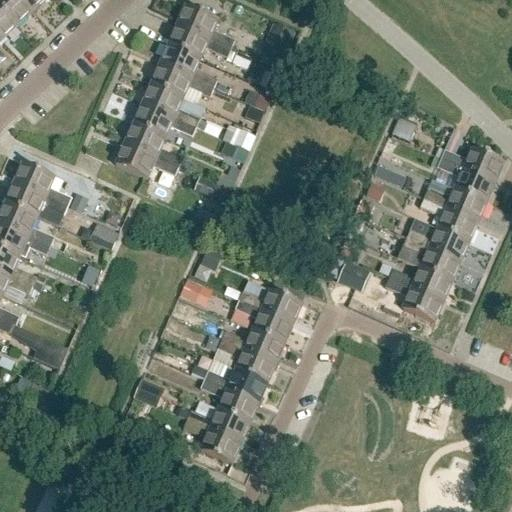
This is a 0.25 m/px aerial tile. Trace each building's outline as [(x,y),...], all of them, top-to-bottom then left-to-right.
[(19,0),(0,0),(0,10),(18,29),(33,14),(19,0)] [(19,0),(33,14),(47,0),(19,0)] [(0,41),(2,44),(18,29),(0,10),(0,41)] [(178,30),(209,44),(232,54),(236,45),(214,34),(219,24),(187,10),(178,30)] [(284,63),(295,37),(273,28),(262,54),(284,63)] [(201,64),(206,53),(228,62),(232,54),(209,44),(178,30),(169,50),(201,64)] [(160,70),(192,84),(214,94),(219,84),(196,74),(201,64),(169,50),(160,70)] [(236,56),(232,68),(247,74),(252,63),(236,56)] [(275,94),(282,78),(257,67),(250,84),(275,94)] [(152,90),(183,104),(188,92),(211,102),(214,94),(192,84),(160,70),(152,90)] [(219,86),(217,93),(224,95),(226,89),(219,86)] [(143,109),(174,123),(197,133),(201,124),(179,113),(183,104),(152,90),(143,109)] [(250,94),(244,106),(265,115),(271,103),(250,94)] [(166,143),(171,132),(194,142),(197,133),(174,123),(143,109),(134,129),(166,143)] [(250,109),(245,121),(259,127),(264,115),(250,109)] [(409,145),(417,128),(399,120),(391,137),(409,145)] [(125,149),(157,163),(180,173),(184,163),(161,153),(166,143),(134,129),(125,149)] [(250,154),(256,141),(241,134),(235,148),(250,154)] [(116,170),(148,184),(153,171),(176,181),(180,173),(157,163),(125,149),(116,170)] [(237,151),(233,162),(243,166),(248,156),(237,151)] [(464,174),(495,188),(504,167),(473,153),(468,164),(445,154),(442,163),(464,173),(464,174)] [(397,168),(381,162),(378,172),(393,178),(397,168)] [(487,208),(495,188),(464,174),(464,173),(442,163),(438,173),(460,182),(455,194),(487,208)] [(46,202),(69,212),(73,203),(50,193),(55,181),(24,167),(15,187),(46,201),(46,202)] [(223,177),(218,189),(231,194),(239,173),(232,170),(228,179),(223,177)] [(199,182),(194,194),(227,207),(232,195),(199,182)] [(65,221),(69,212),(46,202),(46,201),(15,187),(6,207),(37,221),(42,211),(65,221)] [(478,227),(487,208),(455,194),(451,204),(429,194),(425,203),(447,213),(447,214),(478,227)] [(470,247),(478,227),(447,214),(447,213),(425,203),(421,212),(443,222),(438,233),(470,247)] [(75,204),(71,213),(83,219),(87,209),(75,204)] [(363,206),(358,219),(369,223),(374,210),(363,206)] [(32,233),(37,221),(6,207),(0,221),(0,227),(29,241),(52,250),(55,242),(32,233)] [(108,217),(105,225),(115,229),(119,218),(112,216),(108,217)] [(0,227),(0,251),(20,261),(24,250),(48,260),(68,269),(68,272),(91,282),(96,272),(65,258),(62,257),(51,252),(52,250),(29,241),(0,227)] [(99,228),(91,245),(113,255),(120,238),(99,228)] [(83,233),(81,239),(89,243),(93,234),(88,232),(83,233)] [(461,267),(470,247),(438,233),(434,244),(411,234),(407,243),(430,253),(461,267)] [(52,250),(51,252),(62,257),(65,258),(70,248),(55,242),(52,250)] [(421,273),(452,287),(461,267),(430,253),(407,243),(403,252),(426,262),(421,273)] [(15,271),(20,261),(0,251),(0,275),(11,280),(34,290),(38,282),(15,271)] [(210,253),(202,270),(213,275),(221,259),(210,253)] [(346,263),(338,283),(349,288),(363,294),(371,274),(357,268),(346,263)] [(202,270),(196,281),(208,287),(213,275),(202,270)] [(444,306),(452,287),(421,273),(416,284),(394,274),(390,282),(412,293),(444,306)] [(30,300),(34,290),(11,280),(0,275),(0,299),(2,300),(7,289),(30,300)] [(38,282),(34,290),(42,294),(46,285),(38,282)] [(435,327),(444,306),(412,293),(390,282),(386,292),(408,302),(403,313),(435,327)] [(188,285),(182,300),(197,307),(204,291),(188,285)] [(228,290),(224,298),(240,305),(243,296),(228,290)] [(262,316),(293,329),(302,309),(271,295),(266,306),(243,296),(240,305),(262,315),(262,316)] [(0,299),(0,322),(17,330),(31,336),(34,328),(21,322),(21,321),(0,312),(0,304),(2,300),(0,299)] [(382,303),(378,311),(386,314),(389,306),(382,303)] [(284,349),(293,329),(262,316),(262,315),(240,305),(236,314),(258,324),(253,335),(284,349)] [(172,321),(164,337),(181,346),(189,330),(172,321)] [(0,333),(13,339),(17,330),(0,322),(0,333)] [(276,369),(284,349),(253,335),(249,346),(227,336),(223,345),(245,355),(244,355),(276,369)] [(211,339),(205,352),(217,357),(219,353),(223,345),(211,339)] [(33,361),(59,373),(68,353),(42,341),(33,361)] [(267,389),(276,369),(244,355),(245,355),(223,345),(219,353),(241,364),(236,375),(267,389)] [(267,389),(236,375),(231,385),(210,376),(195,370),(191,377),(206,383),(206,384),(227,394),(227,395),(259,409),(267,389)] [(144,383),(136,399),(151,406),(159,390),(144,383)] [(250,428),(259,409),(227,395),(227,394),(206,384),(202,393),(224,403),(219,415),(250,428)] [(32,388),(23,410),(40,417),(49,395),(32,388)] [(250,428),(219,415),(214,425),(192,415),(188,424),(210,434),(210,435),(242,448),(250,428)] [(168,453),(176,436),(147,424),(140,440),(168,453)] [(233,469),(242,448),(210,435),(210,434),(188,424),(184,433),(206,443),(201,455),(233,469)] [(233,469),(201,455),(195,453),(190,464),(228,480),(233,469)]
